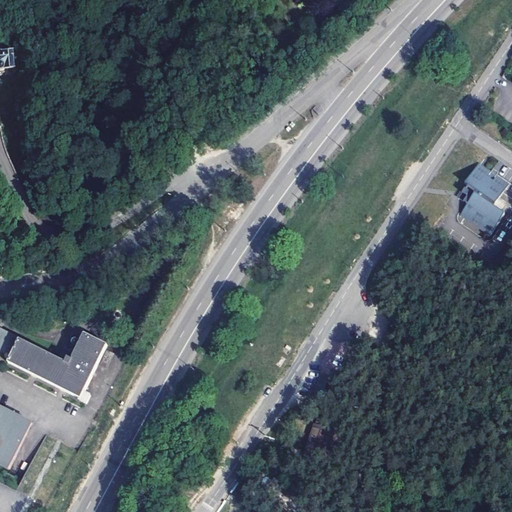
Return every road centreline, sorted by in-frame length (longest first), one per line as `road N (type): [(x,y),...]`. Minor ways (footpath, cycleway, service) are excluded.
road 1 (residential): [(203,511),(511,42)]
road 2 (secondary): [(388,60),(236,255),(90,511)]
road 3 (unclassified): [(388,60),(338,66),(75,279),(0,291)]
road 4 (track): [(370,314),(453,371),(511,393)]
